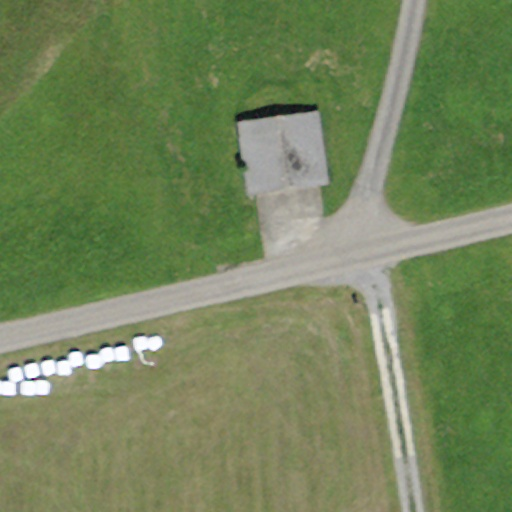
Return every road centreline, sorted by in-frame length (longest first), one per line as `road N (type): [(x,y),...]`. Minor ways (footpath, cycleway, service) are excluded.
road 1 (unclassified): [(0,327),(511,212)]
road 2 (track): [(357,247),(405,511)]
